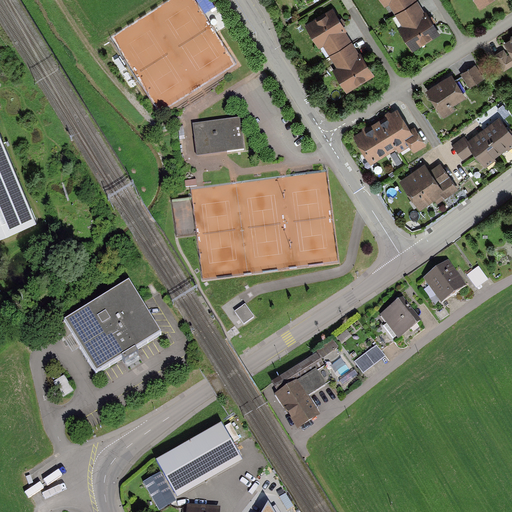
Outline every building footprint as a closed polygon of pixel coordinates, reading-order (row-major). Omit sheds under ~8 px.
[(388,2),(394,11),(411,0),(383,0),(386,4),(388,2)] [(399,26),(413,47),(437,31),(430,21),(424,10),(422,12),(413,0),(411,0),(394,11),(402,24),(399,26)] [(322,44),(328,53),(348,40),(342,31),(345,29),(340,22),(331,8),(306,24),(320,45),(322,44)] [(494,56),(502,69),(511,62),(511,39),(505,44),(507,48),(494,56)] [(333,68),(347,89),(372,73),(365,62),(358,52),(356,53),(348,40),(328,53),(337,65),(333,68)] [(470,65),(459,73),(467,84),(478,76),(470,65)] [(449,76),(425,90),(440,115),(449,110),(446,105),(461,97),(449,76)] [(397,109),(374,123),(390,149),(397,145),(399,148),(408,142),(413,150),(424,144),(413,126),(409,129),(397,109)] [(242,149),(239,117),(191,122),(195,154),(242,149)] [(511,134),(499,118),(483,131),(501,155),(511,146),(511,134)] [(374,123),(353,138),(369,163),(390,149),(374,123)] [(465,138),(453,146),(463,159),(473,151),(485,167),(501,155),(483,131),(468,142),(465,138)] [(0,135),(0,239),(37,224),(0,135)] [(424,167),(402,183),(420,208),(435,198),(438,203),(457,190),(441,167),(430,175),(424,167)] [(425,279),(441,303),(466,285),(450,261),(425,279)] [(479,266),(468,275),(477,287),(488,279),(479,266)] [(161,337),(129,284),(64,323),(96,376),(161,337)] [(403,297),(381,314),(398,336),(420,320),(403,297)] [(245,305),(235,313),(243,324),(254,316),(245,305)] [(332,338),(316,350),(322,358),(338,346),(332,338)] [(377,344),(355,362),(364,373),(386,355),(377,344)] [(333,379),(315,353),(272,381),(278,391),(274,394),(297,428),(319,413),(308,395),(333,379)] [(74,390),(69,377),(59,380),(64,393),(74,390)] [(221,426),(158,461),(178,498),(211,479),(241,462),(221,426)] [(28,473),(34,486),(59,473),(52,460),(28,473)] [(285,511),(286,509),(253,500),(250,511),(285,511)]
